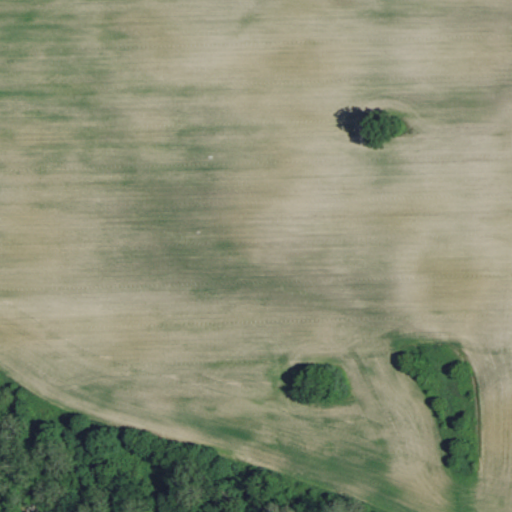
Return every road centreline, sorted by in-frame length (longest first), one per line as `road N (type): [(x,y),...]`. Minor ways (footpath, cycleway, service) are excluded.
road 1 (residential): [(511,336),(417,364),(284,349),(184,333),(42,284),(0,259)]
road 2 (residential): [(0,52),(49,51),(317,94),(367,88),(511,45)]
